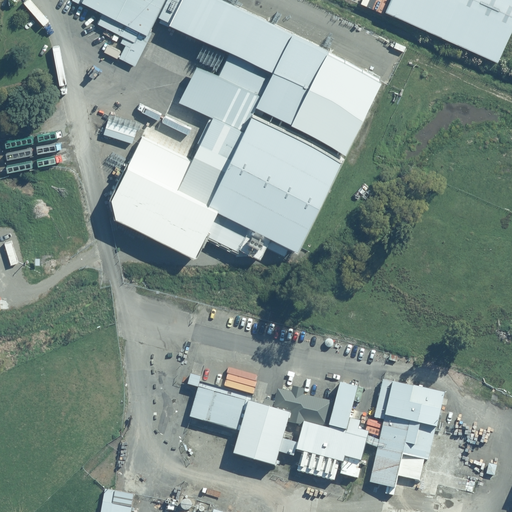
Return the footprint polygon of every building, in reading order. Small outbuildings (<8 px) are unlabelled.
[(151,28),(164,0),(91,0),(105,7),(98,22),(130,38),(120,59),(137,67),(156,30),(151,28)] [(381,72),(233,0),(168,0),(163,11),(236,47),(224,71),(201,59),(194,72),(345,145),(381,72)] [(511,31),(511,0),(392,0),(389,7),(501,57),(511,31)] [(298,240),(345,145),(194,72),(182,98),(216,115),(182,184),(298,240)] [(108,119),(104,134),(133,143),(137,128),(108,119)] [(445,386),(387,373),(377,417),(385,419),(372,479),(397,484),(405,449),(429,454),(445,386)] [(361,379),(343,374),(331,417),(349,422),(361,379)] [(250,395),(200,381),(191,413),(240,427),(250,395)] [(331,400),(281,385),(277,402),(327,416),(331,400)] [(292,407),(250,395),(235,447),(277,459),(292,407)] [(370,432),(306,414),(298,442),(362,460),(370,432)] [(133,511),(137,494),(108,489),(104,511),(133,511)] [(187,511),(190,502),(180,499),(176,511),(187,511)]
